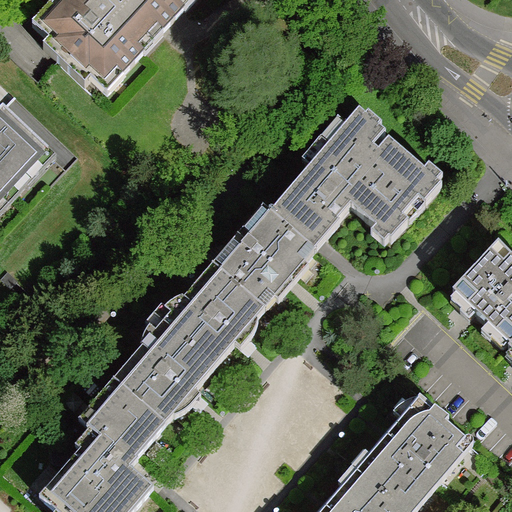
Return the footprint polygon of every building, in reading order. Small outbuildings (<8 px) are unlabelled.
[(145,39),(102,0),(63,0),(51,13),(57,19),(47,30),(56,38),(44,51),(59,66),(85,90),(97,77),(104,84),(114,73),(123,80),(144,58),(136,50),(145,39)] [(102,0),(145,39),(155,29),(163,37),(185,14),(177,6),(182,0),(102,0)] [(10,106),(3,112),(49,155),(62,143),(16,99),(10,106)] [(0,208),(49,155),(3,112),(0,115),(0,208)] [(360,115),(272,217),(316,255),(341,227),(339,225),(351,211),(377,232),(372,237),(386,249),(390,244),(392,246),(409,227),(403,222),(420,203),(426,209),(443,191),(439,187),(443,181),(430,170),(425,175),(390,144),(379,156),(375,152),(387,138),(380,132),(383,129),(369,117),(366,121),(360,115)] [(263,210),(213,268),(266,313),(276,302),(279,306),(310,270),(307,267),(316,255),(272,217),(263,210)] [(511,260),(499,248),(454,296),(460,302),(478,319),(493,302),(502,311),(487,327),(511,350),(511,349),(511,260)] [(164,326),(216,371),(237,347),(230,341),(238,333),(251,343),(257,333),(260,324),(258,323),(266,313),(213,268),(185,301),(183,300),(173,305),(165,312),(171,317),(164,326)] [(114,383),(122,391),(167,429),(175,419),(176,421),(185,416),(194,409),(181,398),(189,390),(195,395),(216,371),(164,326),(156,335),(150,329),(143,342),(141,349),(143,350),(114,383)] [(79,423),(90,433),(76,448),(81,453),(41,499),(55,511),(136,511),(155,491),(132,472),(139,463),(138,462),(167,429),(122,391),(101,415),(93,408),(79,423)] [(362,478),(401,511),(418,511),(465,459),(457,452),(467,442),(447,426),(450,422),(436,411),(433,414),(420,402),(371,460),(371,468),(362,478)] [(401,511),(362,478),(353,489),(345,489),(325,511),(401,511)]
